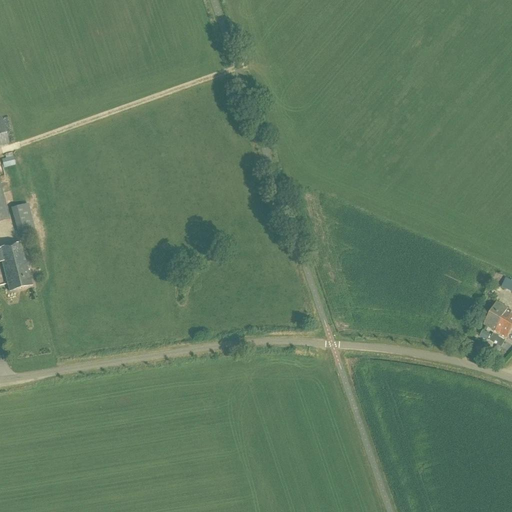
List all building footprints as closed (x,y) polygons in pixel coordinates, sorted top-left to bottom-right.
[(0,147),(9,145),(2,117),(0,117),(0,147)] [(4,168),(15,165),(12,153),(6,154),(6,158),(2,160),(4,168)] [(0,222),(8,220),(0,186),(0,222)] [(18,234),(35,230),(29,204),(11,209),(18,234)] [(0,255),(9,292),(32,286),(21,243),(0,248),(0,255)] [(492,290),(499,293),(501,289),(503,290),(511,294),(511,279),(506,277),(506,279),(499,275),(492,290)] [(507,338),(511,329),(511,313),(507,310),(508,309),(496,302),(483,324),(507,338)] [(487,342),(491,335),(483,330),(479,337),(487,342)]
